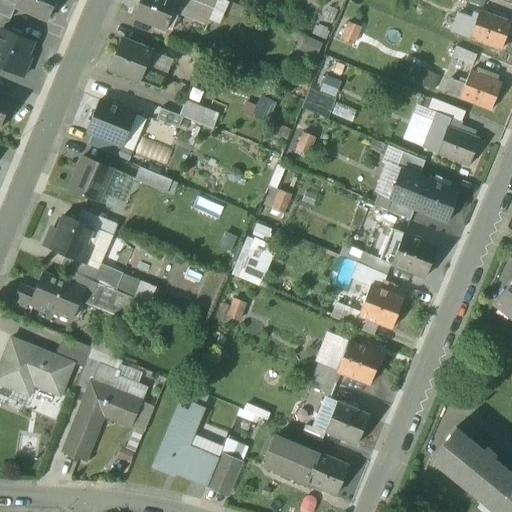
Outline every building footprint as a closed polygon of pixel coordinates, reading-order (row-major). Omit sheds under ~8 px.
[(0,0),(0,15),(9,19),(15,6),(0,0)] [(0,0),(15,6),(47,20),(55,0),(0,0)] [(177,2),(172,0),(140,0),(134,17),(166,30),(166,28),(177,2)] [(172,0),(177,2),(166,28),(171,30),(178,13),(206,25),(212,9),(190,0),(172,0)] [(190,0),(212,9),(216,0),(190,0)] [(511,23),(480,11),(479,15),(470,38),(501,50),(511,23)] [(472,19),(458,14),(452,31),(470,38),(479,15),(474,13),(472,19)] [(350,23),(343,40),(354,44),(361,28),(350,23)] [(3,29),(0,34),(0,66),(23,77),(31,57),(27,55),(33,42),(3,29)] [(313,60),(321,43),(305,35),(297,52),(313,60)] [(133,46),(121,41),(109,70),(121,75),(118,82),(129,87),(132,80),(139,83),(140,82),(144,71),(152,54),(144,51),(146,46),(135,41),(133,46)] [(478,58),(457,50),(454,59),(475,66),(478,58)] [(164,80),(144,71),(140,82),(160,90),(164,80)] [(501,83),(471,71),(466,85),(461,98),(491,109),(501,83)] [(339,80),(327,75),(320,93),(331,98),(339,80)] [(466,85),(449,78),(445,91),(461,98),(466,85)] [(0,92),(0,124),(11,98),(0,92)] [(261,95),(253,116),(269,122),(277,101),(261,95)] [(136,113),(100,98),(86,130),(122,145),(136,113)] [(465,112),(434,100),(430,110),(461,123),(465,112)] [(218,114),(185,101),(179,115),(183,117),(212,129),(218,114)] [(179,115),(161,108),(156,118),(178,128),(183,117),(179,115)] [(480,140),(435,123),(428,139),(432,141),(429,150),(469,165),(480,140)] [(315,136),(304,132),(297,149),(308,154),(315,136)] [(425,160),(403,151),(396,167),(402,169),(403,167),(419,174),(425,160)] [(123,172),(83,155),(69,188),(100,201),(106,185),(116,189),(123,172)] [(419,174),(403,167),(402,169),(390,200),(413,209),(425,178),(426,176),(419,174)] [(141,168),(136,182),(167,194),(173,181),(141,168)] [(459,191),(425,178),(413,208),(447,221),(459,191)] [(291,194),(281,189),(273,207),(284,211),(291,194)] [(413,209),(390,200),(386,210),(410,220),(414,209),(413,209)] [(84,211),(79,223),(93,228),(112,237),(117,225),(84,211)] [(79,223),(64,216),(51,248),(66,255),(86,263),(93,246),(86,243),(93,228),(79,223)] [(268,240),(273,229),(256,222),(251,234),(268,240)] [(437,246),(404,233),(392,264),(425,277),(437,246)] [(259,243),(249,265),(259,270),(269,248),(259,243)] [(392,264),(343,245),(339,256),(387,275),(392,264)] [(66,255),(61,268),(69,272),(117,292),(123,276),(87,261),(86,263),(66,255)] [(117,292),(69,272),(64,283),(84,292),(80,301),(123,319),(125,315),(132,298),(117,292)] [(64,283),(43,274),(36,292),(21,286),(16,298),(41,309),(42,306),(73,318),(80,301),(84,292),(64,283)] [(123,276),(117,292),(132,298),(139,301),(150,306),(157,290),(123,276)] [(511,282),(494,305),(511,319),(511,282)] [(404,298),(372,285),(360,315),(392,328),(404,298)] [(139,301),(132,298),(125,315),(132,318),(139,301)] [(246,303),(235,299),(228,316),(239,320),(246,303)] [(339,307),(333,319),(374,335),(379,324),(339,307)] [(93,348),(64,336),(58,351),(86,363),(88,359),(93,348)] [(74,364),(13,338),(0,368),(0,383),(17,391),(22,379),(60,395),(74,364)] [(382,353),(350,341),(338,372),(339,372),(370,384),(382,353)] [(102,365),(88,359),(86,363),(77,385),(89,390),(92,381),(94,382),(102,365)] [(320,365),(316,375),(335,382),(339,372),(338,372),(320,365)] [(335,382),(316,375),(311,388),(330,396),(335,382)] [(94,382),(92,381),(89,390),(63,452),(85,462),(105,415),(133,427),(143,403),(94,382)] [(353,405),(358,389),(338,383),(333,399),(353,405)] [(183,399),(153,468),(169,475),(173,465),(196,475),(198,476),(207,454),(183,443),(187,434),(194,437),(207,409),(183,399)] [(369,415),(339,402),(326,431),(357,444),(369,415)] [(307,425),(303,435),(319,442),(324,433),(307,425)] [(511,511),(511,474),(492,458),(495,455),(487,448),(484,452),(465,437),(466,435),(456,427),(429,461),(494,511),(511,511)] [(275,437),(263,465),(309,484),(309,482),(337,493),(348,467),(275,437)] [(243,463),(220,453),(218,458),(215,465),(238,475),(243,463)] [(207,454),(198,476),(196,475),(193,481),(206,486),(215,465),(218,458),(207,454)] [(238,475),(215,465),(206,486),(229,496),(238,475)]
